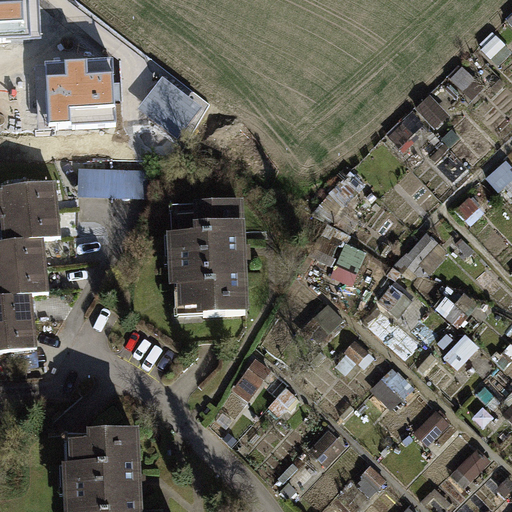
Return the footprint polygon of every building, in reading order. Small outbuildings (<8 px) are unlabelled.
[(0,0),(0,42),(43,40),(40,0),(0,0)] [(48,102),(50,129),(72,128),(72,131),(115,129),(112,66),(47,69),(48,102)] [(163,77),(139,108),(176,137),(200,106),(163,77)] [(502,196),(511,188),(511,165),(511,164),(490,179),(502,196)] [(146,172),(79,170),(79,197),(145,199),(146,172)] [(0,240),(0,351),(35,348),(30,295),(46,293),(41,238),(58,236),(52,178),(0,183),(0,240),(0,241),(0,240)] [(168,204),(173,314),(245,311),(241,201),(168,204)] [(431,234),(399,264),(419,284),(450,254),(431,234)] [(353,297),(368,251),(330,238),(314,284),(353,297)] [(464,372),(481,348),(467,338),(450,362),(464,372)] [(140,511),(139,480),(136,427),(61,431),(65,511),(140,511)] [(313,454),(331,469),(349,447),(331,432),(313,454)] [(475,488),(488,460),(473,453),(459,480),(475,488)]
